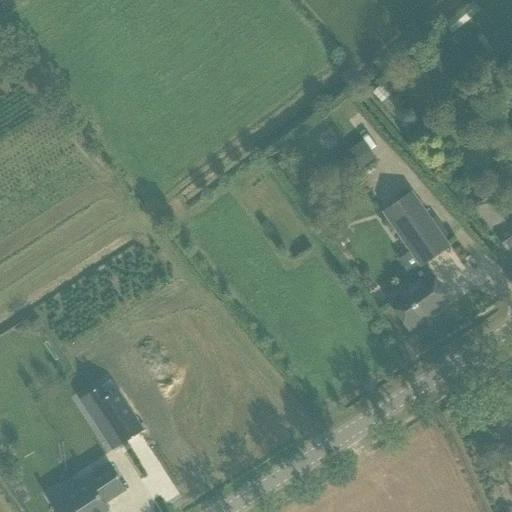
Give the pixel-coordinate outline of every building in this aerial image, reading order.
[(471,69),(489,56),(475,37),(457,51),(471,69)] [(379,96),(411,131),(421,122),(390,87),(379,96)] [(361,141),(340,156),(354,174),(375,159),(361,141)] [(410,191),(383,211),(421,265),(448,246),(410,191)] [(485,199),(470,211),(508,253),(511,249),(511,219),(506,224),(485,199)] [(339,224),(328,232),(336,244),(348,237),(339,224)] [(389,301),(397,313),(408,330),(431,314),(430,313),(442,305),(442,307),(448,303),(437,286),(428,274),(389,301)] [(94,388),(82,395),(90,407),(92,405),(107,429),(96,436),(106,451),(115,445),(116,446),(137,431),(111,391),(100,398),(94,388)] [(74,492),(52,506),(55,511),(104,511),(108,509),(104,503),(126,490),(108,463),(71,487),(74,492)]
